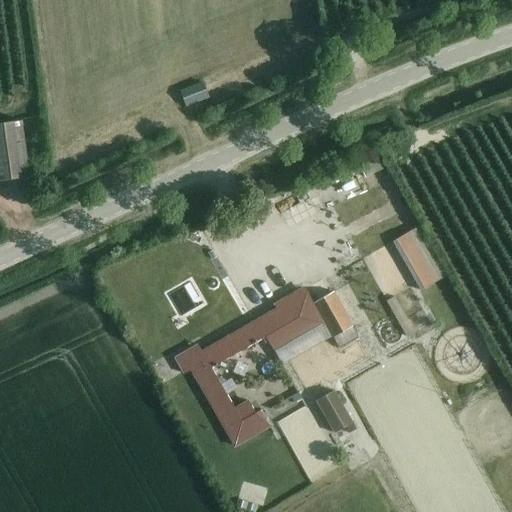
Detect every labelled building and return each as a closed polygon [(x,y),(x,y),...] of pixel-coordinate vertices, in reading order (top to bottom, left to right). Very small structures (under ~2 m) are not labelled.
[(208,98),(202,83),(179,92),(185,107),(208,98)] [(21,120),(0,122),(0,180),(29,176),(21,120)] [(391,231),(418,281),(433,273),(405,223),(391,231)] [(188,298),(197,295),(192,278),(183,280),(188,298)] [(276,352),(324,324),(332,337),(351,326),(332,292),(312,303),(308,297),(279,313),(277,309),(187,361),(235,445),(270,425),(262,410),(256,413),(249,399),(236,407),(212,366),(266,335),(276,352)] [(293,360),(301,380),(322,371),(314,351),(293,360)] [(352,422),(334,390),(315,401),(333,433),(352,422)] [(298,393),(291,397),(294,403),(302,398),(298,393)] [(349,431),(339,437),(350,457),(361,452),(349,431)] [(237,500),(235,506),(246,509),(255,511),(257,505),(247,502),(237,500)]
